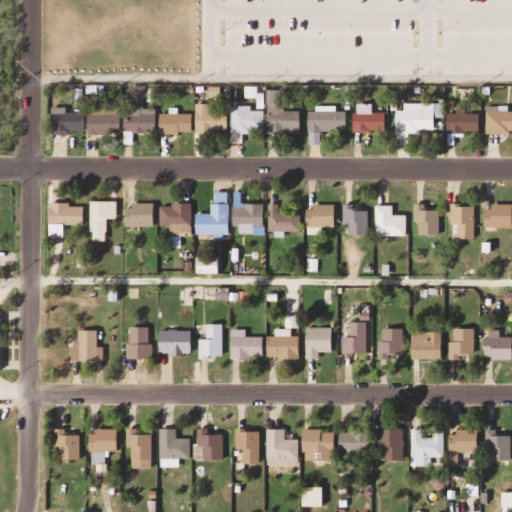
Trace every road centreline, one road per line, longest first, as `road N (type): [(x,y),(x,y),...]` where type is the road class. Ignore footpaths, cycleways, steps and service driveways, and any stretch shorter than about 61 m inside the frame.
road 1 (residential): [(20,511),(29,0)]
road 2 (residential): [(0,167),(511,168)]
road 3 (residential): [(25,395),(511,395)]
